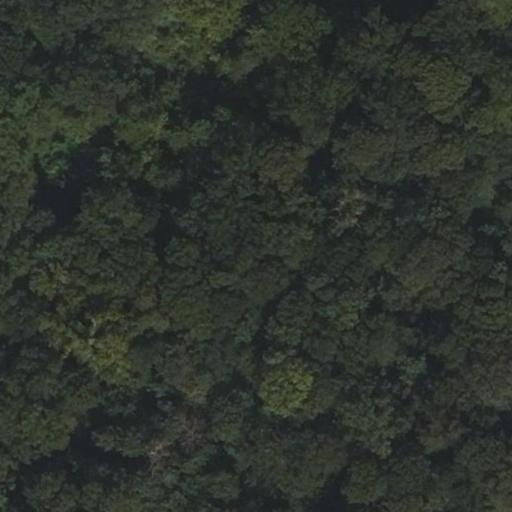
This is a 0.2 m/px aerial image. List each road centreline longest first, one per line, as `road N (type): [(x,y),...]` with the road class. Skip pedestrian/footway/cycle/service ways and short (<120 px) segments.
road 1 (track): [(0,282),(423,374)]
road 2 (track): [(511,206),(349,511)]
